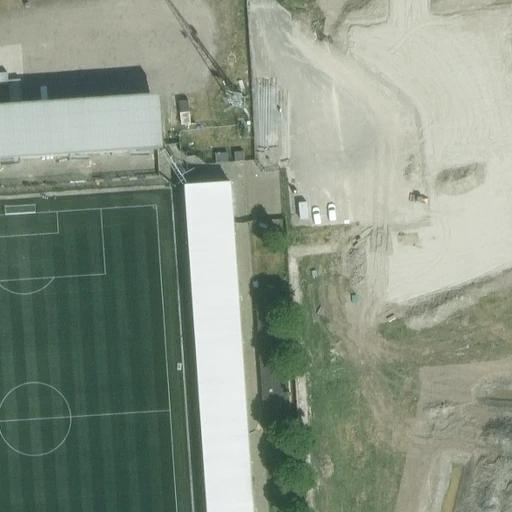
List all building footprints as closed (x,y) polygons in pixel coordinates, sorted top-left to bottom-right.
[(208,511),(256,511),(237,195),(190,198),(208,511)] [(283,293),(261,294),(263,345),(285,344),(283,293)] [(267,411),(266,434),(290,435),(291,412),(267,411)] [(511,480),(506,479),(502,497),(511,499),(511,480)] [(511,511),(511,499),(502,497),(498,511),(511,511)]
